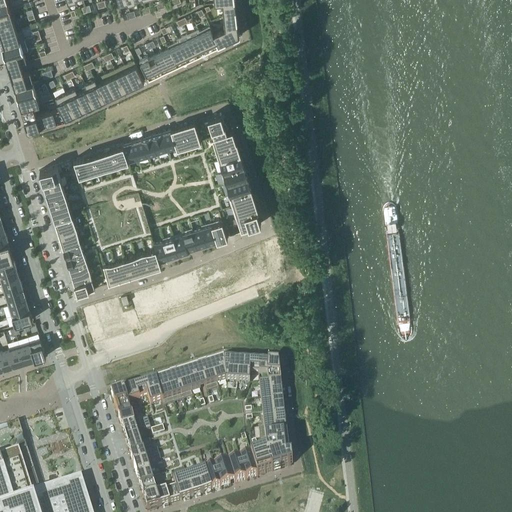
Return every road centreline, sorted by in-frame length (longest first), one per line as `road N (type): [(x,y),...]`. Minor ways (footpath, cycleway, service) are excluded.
road 1 (residential): [(86,372),(18,154)]
road 2 (residential): [(0,166),(66,378)]
road 3 (residential): [(130,511),(86,372)]
road 4 (residential): [(66,378),(107,511)]
